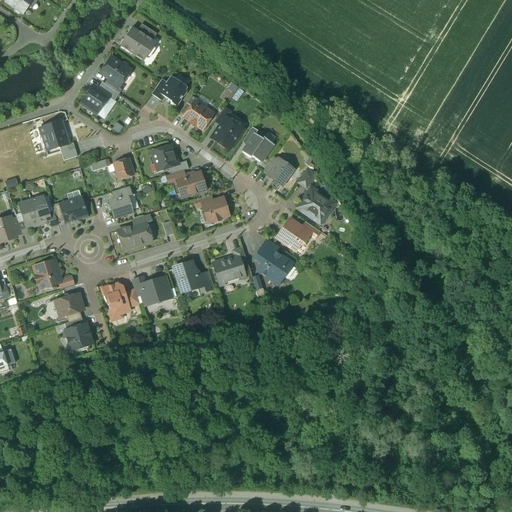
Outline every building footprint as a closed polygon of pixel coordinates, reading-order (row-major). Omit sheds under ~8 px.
[(7,0),(6,2),(15,9),(15,11),(18,14),(21,13),(22,14),(31,0),(7,0)] [(156,34),(141,25),(137,31),(152,41),(156,34)] [(137,31),(131,28),(119,46),(141,61),(153,42),(137,31)] [(120,64),(110,58),(105,66),(106,66),(101,73),(108,78),(119,86),(120,85),(124,80),(123,77),(128,70),(127,69),(126,66),(123,64),(120,64)] [(166,83),(158,94),(163,98),(171,102),(171,104),(176,107),(186,93),(185,90),(186,88),(170,77),(166,83)] [(119,86),(108,78),(104,84),(116,93),(118,95),(123,88),(120,85),(119,86)] [(161,80),(151,95),(161,102),(163,98),(158,94),(166,83),(161,80)] [(104,84),(102,83),(97,90),(107,97),(107,98),(111,101),(116,93),(104,84)] [(97,90),(93,87),(81,105),(95,115),(97,111),(101,111),(104,107),(103,103),(107,98),(107,97),(97,90)] [(191,96),(186,104),(190,107),(194,103),(196,100),(191,96)] [(190,107),(183,118),(189,122),(188,123),(195,128),(196,126),(201,130),(213,114),(205,109),(204,110),(194,103),(190,107)] [(231,113),(224,108),(215,122),(220,125),(225,118),(227,119),(231,113)] [(227,119),(225,118),(220,125),(210,139),(228,151),(243,130),(227,119)] [(38,129),(45,152),(60,147),(70,144),(63,121),(38,129)] [(251,128),(244,139),(249,142),(254,135),(257,132),(251,128)] [(254,135),(249,142),(242,153),(250,159),(251,157),(259,163),(263,157),(264,157),(273,145),(263,138),(262,140),(254,135)] [(70,144),(60,147),(64,161),(77,157),(73,143),(70,144)] [(170,147),(151,153),(157,172),(169,168),(178,165),(178,164),(175,157),(173,157),(170,147)] [(273,158),(263,172),(268,175),(277,161),(273,158)] [(106,160),(91,165),(93,172),(108,167),(106,160)] [(127,160),(114,164),(116,171),(115,171),(117,178),(118,178),(119,180),(132,176),(127,160)] [(286,163),(284,164),(278,160),(277,161),(268,175),(267,176),(281,186),(292,170),(290,169),(291,166),(286,163)] [(178,165),(169,168),(171,175),(182,171),(188,170),(185,162),(178,164),(178,165)] [(306,169),(296,184),(306,191),(308,187),(316,176),(306,169)] [(171,175),(165,177),(167,184),(176,181),(175,181),(184,178),(182,171),(171,175)] [(184,178),(175,181),(176,181),(181,199),(187,197),(188,198),(193,196),(193,195),(202,192),(203,192),(205,192),(206,192),(207,190),(207,189),(207,188),(206,186),(204,186),(203,185),(199,173),(184,178)] [(332,204),(308,187),(306,191),(308,192),(306,196),(306,197),(303,201),(302,202),(297,209),(311,218),(311,220),(317,225),(321,224),(328,215),(327,213),(332,206),(332,204)] [(129,188),(111,193),(114,201),(126,197),(127,198),(131,196),(129,188)] [(114,201),(108,203),(111,212),(113,211),(115,218),(131,213),(127,198),(126,197),(114,201)] [(210,197),(194,201),(197,208),(202,206),(202,205),(212,202),(210,197)] [(42,198),(30,201),(37,224),(49,221),(47,213),(42,198)] [(59,206),(64,221),(65,224),(86,217),(81,199),(59,206)] [(212,202),(202,205),(202,206),(205,216),(209,215),(211,222),(212,222),(213,223),(220,221),(219,220),(227,217),(222,199),(212,202)] [(30,201),(18,205),(23,222),(25,228),(26,228),(37,224),(30,201)] [(59,204),(51,206),(53,212),(56,224),(64,221),(59,206),(59,204)] [(53,212),(47,213),(49,221),(51,228),(57,226),(56,224),(53,212)] [(148,216),(132,220),(134,226),(144,223),(145,224),(150,222),(148,216)] [(9,218),(0,220),(0,242),(9,240),(9,241),(16,239),(10,220),(9,218)] [(16,218),(10,220),(15,237),(21,235),(18,224),(16,218)] [(301,228),(289,221),(284,228),(284,230),(283,233),(282,232),(280,232),(275,239),(292,251),(297,244),(299,245),(302,245),(308,236),(299,230),(301,228)] [(25,228),(23,222),(18,224),(21,235),(22,237),(28,235),(26,228),(25,228)] [(169,222),(161,225),(166,238),(174,235),(169,222)] [(134,226),(117,232),(123,251),(150,242),(145,224),(144,223),(134,226)] [(318,233),(304,223),(301,228),(299,230),(308,236),(313,240),(318,233)] [(278,248),(266,240),(259,250),(270,258),(273,253),(274,253),(278,248)] [(241,249),(232,252),(234,258),(237,257),(240,268),(246,266),(241,249)] [(270,258),(259,250),(253,260),(260,265),(255,272),(277,287),(282,279),(283,279),(291,267),(291,265),(274,253),(273,253),(270,258)] [(234,258),(212,265),(218,286),(232,282),(236,283),(244,280),(240,268),(237,257),(234,258)] [(53,262),(33,268),(36,276),(33,277),(36,286),(39,285),(39,287),(44,289),(46,290),(50,289),(51,287),(58,284),(60,283),(59,280),(58,278),(61,273),(56,270),(53,262)] [(190,263),(173,269),(180,291),(186,289),(191,291),(197,289),(200,288),(197,277),(195,273),(194,272),(192,273),(191,270),(192,269),(190,263)] [(13,278),(29,273),(26,264),(11,269),(13,278)] [(208,273),(197,277),(200,288),(197,289),(198,295),(213,290),(208,273)] [(71,277),(59,280),(60,283),(58,284),(60,291),(74,287),(71,277)] [(257,277),(250,279),(254,292),(261,290),(257,277)] [(143,279),(131,282),(134,291),(136,297),(141,296),(138,286),(145,285),(143,279)] [(145,285),(138,286),(141,296),(145,307),(154,304),(157,305),(160,304),(162,302),(160,297),(168,294),(163,279),(145,285)] [(14,296),(10,285),(5,286),(4,286),(8,298),(14,296)] [(4,286),(0,287),(0,291),(2,296),(1,297),(2,300),(8,298),(4,286)] [(116,286),(108,288),(107,287),(100,289),(105,305),(106,305),(110,318),(115,320),(118,316),(124,314),(122,305),(126,304),(123,296),(120,294),(122,291),(121,289),(119,288),(117,289),(116,286)] [(134,291),(126,294),(130,308),(138,305),(136,297),(134,291)] [(76,296),(69,298),(69,297),(66,295),(63,296),(63,299),(63,300),(55,302),(60,318),(65,317),(79,313),(81,312),(76,296)] [(79,313),(65,317),(67,324),(81,320),(79,313)] [(67,324),(63,326),(65,331),(83,326),(81,320),(67,324)] [(65,331),(63,332),(70,352),(91,345),(85,325),(83,326),(65,331)]
